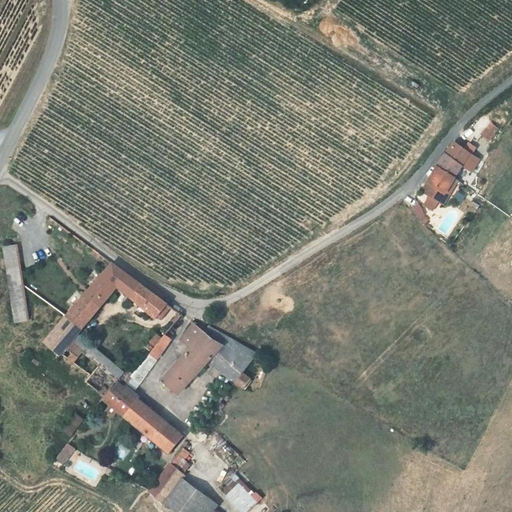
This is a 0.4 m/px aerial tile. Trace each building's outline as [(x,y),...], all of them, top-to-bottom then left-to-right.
[(498,117),(492,124),(499,130),(505,123),(498,117)] [(489,141),(499,130),(492,124),(482,135),(489,141)] [(462,164),(469,153),(454,143),(436,166),(437,167),(422,191),(440,202),(453,179),(462,164)] [(474,156),(469,153),(462,164),(467,167),(474,156)] [(457,181),(453,179),(440,202),(443,204),(457,181)] [(16,323),(28,321),(17,246),(4,248),(16,323)] [(162,319),(172,307),(168,304),(113,264),(81,300),(66,316),(45,341),(60,353),(61,354),(77,334),(117,286),(156,318),(158,315),(162,319)] [(58,310),(66,316),(81,300),(73,293),(58,310)] [(173,321),(175,323),(182,315),(180,313),(173,321)] [(209,326),(205,331),(194,324),(180,340),(191,349),(161,381),(178,395),(202,368),(204,370),(212,361),(235,383),(258,354),(209,326)] [(156,347),(150,354),(157,360),(171,339),(170,338),(174,334),(169,331),(163,338),(156,347)] [(99,352),(77,334),(61,354),(83,371),(99,352)] [(163,338),(157,334),(150,342),(156,347),(163,338)] [(117,366),(99,352),(83,371),(89,375),(85,381),(104,397),(117,382),(124,387),(131,378),(124,372),(118,380),(110,374),(117,366)] [(89,375),(83,371),(61,354),(60,353),(51,364),(81,385),(85,381),(89,375)] [(157,360),(150,354),(131,378),(140,384),(157,360)] [(118,380),(124,372),(117,366),(110,374),(118,380)] [(124,387),(123,387),(132,395),(140,384),(131,378),(124,387)] [(169,453),(183,436),(132,395),(123,387),(118,383),(104,400),(112,406),(108,411),(113,416),(118,410),(144,432),(141,436),(159,451),(162,447),(169,453)] [(75,415),(63,430),(71,436),(83,420),(75,415)] [(75,450),(68,445),(56,460),(63,465),(75,450)] [(150,492),(165,504),(184,479),(186,476),(185,475),(192,466),(185,461),(191,455),(183,449),(150,492)] [(176,511),(214,511),(219,506),(184,479),(165,504),(176,511)] [(242,511),(247,511),(255,504),(229,479),(215,492),(223,498),(226,496),(242,511)]
